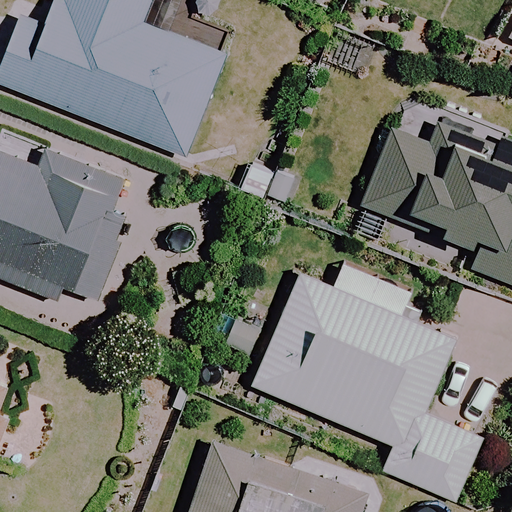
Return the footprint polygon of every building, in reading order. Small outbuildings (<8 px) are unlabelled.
[(149,0),(64,0),(63,2),(58,0),(53,0),(44,26),(21,18),(0,72),(0,86),(184,158),(226,48),(181,31),(178,39),(141,24),(149,0)] [(432,125),(425,143),(392,130),(362,207),(461,247),(464,237),(509,255),(498,282),(511,287),(511,137),(503,134),(496,150),(432,125)] [(129,179),(2,130),(0,134),(0,280),(55,302),(60,288),(94,301),(125,222),(113,218),(129,179)] [(410,292),(342,262),(331,288),(297,274),(250,385),(392,446),(382,471),(453,501),(480,439),(421,413),(452,340),(399,317),(410,292)] [(10,368),(0,364),(0,467),(26,477),(51,407),(2,389),(10,368)] [(360,511),(367,491),(211,441),(188,511),(360,511)]
